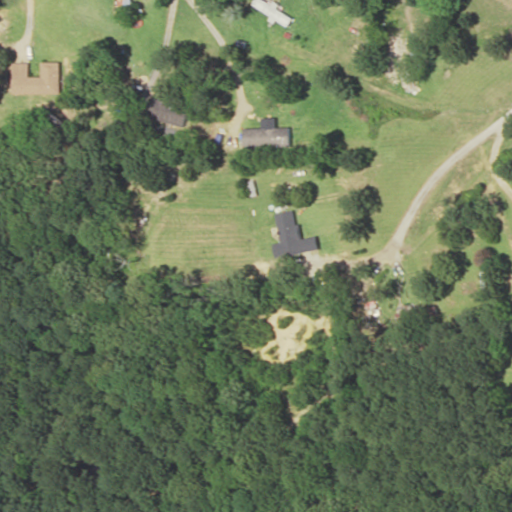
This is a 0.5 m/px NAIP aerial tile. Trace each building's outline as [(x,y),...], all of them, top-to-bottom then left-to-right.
[(295,14),(264,0),(255,0),(254,5),(290,23),(295,14)] [(30,62),(9,61),(9,92),(61,93),(61,60),(43,60),(42,75),(30,75),(30,62)] [(157,95),(151,116),(186,126),(192,105),(157,95)] [(263,126),(245,127),(246,147),(292,145),(291,125),(274,126),(274,120),(263,121),(263,126)] [(279,212),(283,241),(276,242),(278,256),(321,249),(319,235),(302,237),(297,209),(279,212)] [(398,304),(398,317),(419,318),(419,324),(437,325),(438,305),(398,304)]
